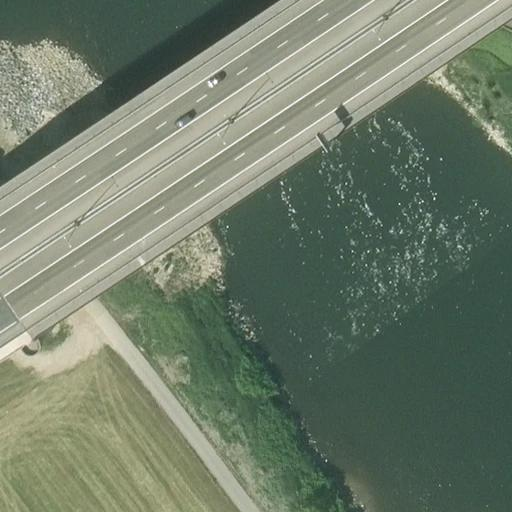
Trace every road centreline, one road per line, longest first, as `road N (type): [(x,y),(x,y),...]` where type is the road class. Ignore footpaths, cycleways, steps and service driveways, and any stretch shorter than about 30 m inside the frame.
road 1 (motorway): [(0,293),(443,0)]
road 2 (unclassified): [(254,511),(95,299),(0,197)]
road 3 (motorway): [(325,0),(0,214)]
